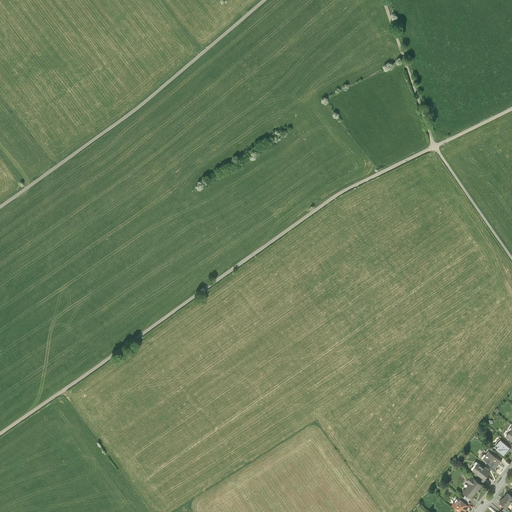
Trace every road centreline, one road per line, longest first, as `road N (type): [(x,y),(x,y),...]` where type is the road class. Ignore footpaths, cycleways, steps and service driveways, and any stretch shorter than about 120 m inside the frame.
road 1 (track): [(434,146),(341,192),(0,433)]
road 2 (track): [(264,0),(136,109),(0,208)]
road 3 (track): [(384,0),(434,146)]
road 4 (track): [(434,146),(511,261)]
